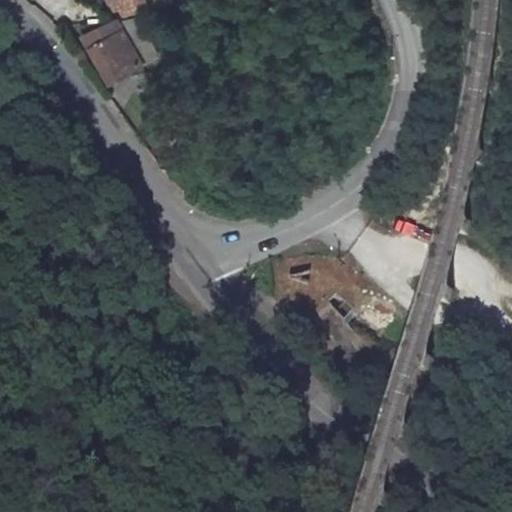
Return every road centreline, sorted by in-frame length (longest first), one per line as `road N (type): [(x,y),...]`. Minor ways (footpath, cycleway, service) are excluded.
road 1 (secondary): [(185,246),(227,250),(264,239),(343,198),(376,167),(400,130),(410,93),(410,51),(390,0)]
road 2 (tertiary): [(185,246),(265,357),(336,423),(457,511)]
road 3 (secondary): [(3,12),(83,99),(185,246)]
